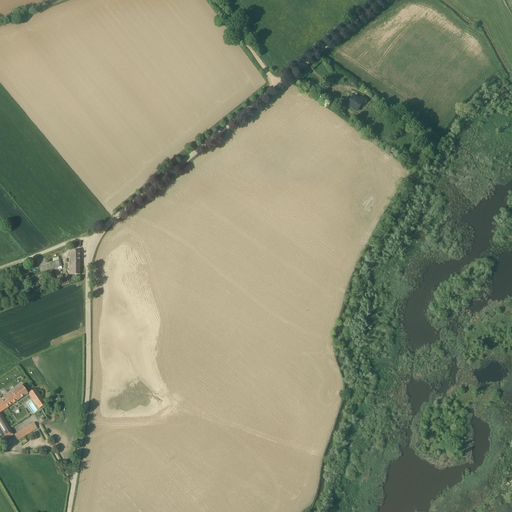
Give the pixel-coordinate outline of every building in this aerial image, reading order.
[(354,95),(346,106),(357,113),(363,103),(365,105),(368,101),(361,96),(359,99),(354,95)] [(80,275),(80,251),(72,252),(72,255),(70,255),(70,266),(69,266),(69,275),(80,275)] [(60,260),(53,262),(53,264),(52,265),(53,269),(57,268),(58,270),(61,269),(61,267),(62,267),(60,260)] [(56,277),(59,287),(69,284),(67,279),(63,280),(61,275),(56,277)] [(0,414),(0,412),(27,394),(21,385),(0,399),(0,436),(3,441),(13,435),(0,414)] [(35,389),(28,394),(38,409),(45,405),(35,389)] [(18,441),(37,429),(33,423),(14,435),(18,441)]
